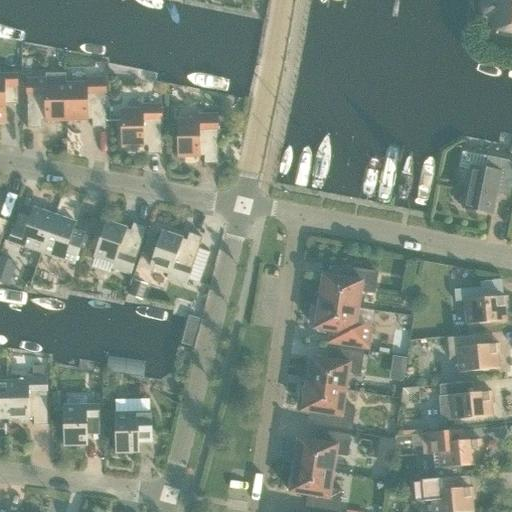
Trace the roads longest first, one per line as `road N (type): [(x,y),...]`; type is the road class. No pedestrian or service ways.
road 1 (residential): [(255,511),(300,217)]
road 2 (unclassified): [(170,491),(243,203)]
road 3 (residential): [(243,203),(0,159)]
road 4 (residential): [(511,255),(300,217)]
road 5 (unclassified): [(243,203),(283,0)]
road 6 (residential): [(170,491),(0,467)]
